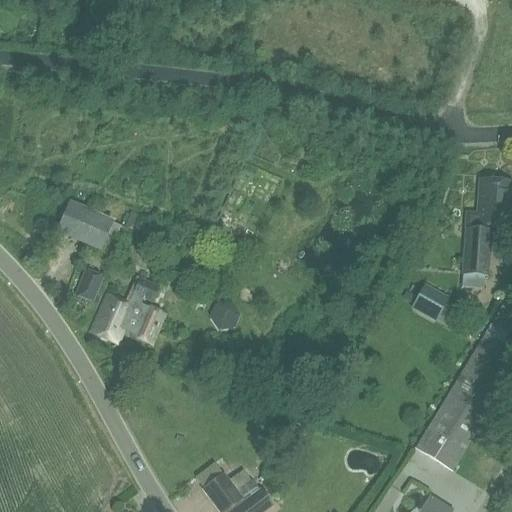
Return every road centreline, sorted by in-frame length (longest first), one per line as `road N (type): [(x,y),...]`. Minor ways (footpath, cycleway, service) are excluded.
road 1 (unclassified): [(453,134),(205,82),(0,60)]
road 2 (unclassified): [(157,511),(118,457),(68,337),(0,258)]
road 3 (residential): [(453,134),(479,29),(467,0)]
